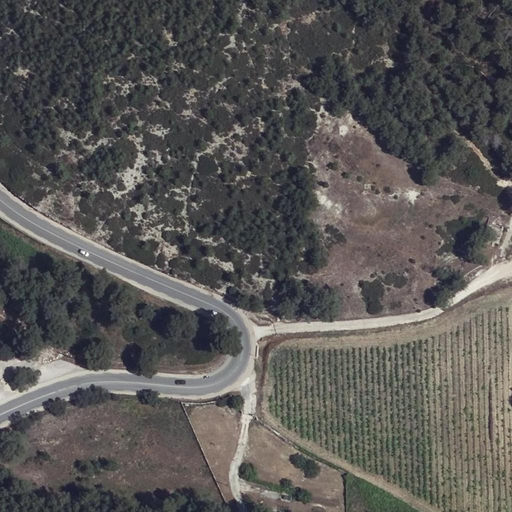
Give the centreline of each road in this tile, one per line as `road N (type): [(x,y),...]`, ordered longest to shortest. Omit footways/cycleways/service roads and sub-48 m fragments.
road 1 (secondary): [(0,415),(103,382),(221,382),(244,368),(247,334),(223,312),(49,232),(0,199)]
road 2 (track): [(511,266),(407,316),(247,334)]
road 3 (unknown): [(243,393),(418,497)]
road 4 (unknown): [(243,393),(236,491),(245,511)]
